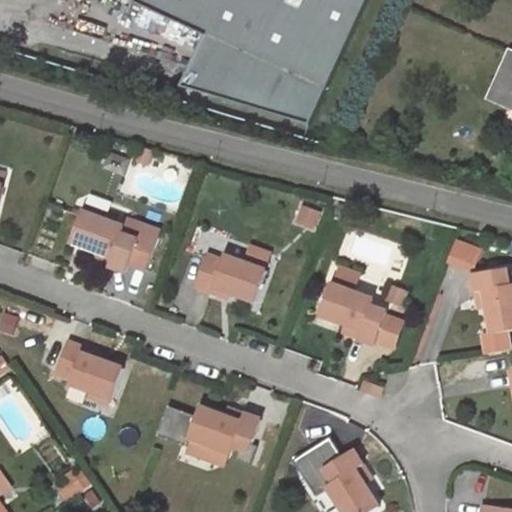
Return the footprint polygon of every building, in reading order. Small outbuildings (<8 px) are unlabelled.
[(309,123),(366,0),(130,0),(203,33),(241,50),(220,96),(309,123)] [(220,96),(241,50),(203,33),(181,84),(220,96)] [(511,51),(491,96),(511,105),(511,51)] [(130,158),(109,150),(103,166),(124,173),(130,158)] [(90,193),(84,210),(106,218),(112,201),(90,193)] [(83,210),(71,240),(96,250),(113,255),(109,264),(126,270),(129,262),(146,268),(158,235),(141,229),(136,220),(128,217),(125,225),(106,218),(84,210),(83,210)] [(141,229),(158,235),(160,229),(136,220),(141,229)] [(96,250),(93,258),(109,264),(113,255),(96,250)] [(224,259),(208,253),(196,285),(213,291),(215,285),(231,291),(257,301),(268,270),(246,261),(225,254),(224,259)] [(270,264),(248,255),(246,261),(268,270),(270,264)] [(505,266),(470,272),(473,289),(480,288),(487,287),(494,330),(508,328),(511,327),(511,281),(508,283),(505,266)] [(357,282),(335,274),(333,280),(355,288),(357,282)] [(333,280),(321,311),(347,320),(363,326),(360,334),(377,340),(377,339),(387,312),(389,308),(373,303),(375,295),(355,288),(333,280)] [(393,282),(388,296),(402,301),(407,287),(393,282)] [(213,291),(229,297),(231,291),(215,285),(213,291)] [(480,288),(486,332),(494,330),(487,287),(480,288)] [(405,319),(387,312),(377,339),(395,345),(405,319)] [(347,320),(344,328),(360,334),(363,326),(347,320)] [(494,330),(486,332),(482,332),(485,352),(511,347),(508,328),(494,330)] [(87,344),(70,338),(58,370),(74,376),(72,381),(92,388),(115,396),(126,366),(101,356),(85,350),(87,344)] [(101,356),(103,350),(87,344),(85,350),(101,356)] [(384,386),(366,379),(363,388),(380,395),(384,386)] [(92,388),(90,394),(112,403),(115,396),(92,388)] [(192,436),(200,414),(170,404),(159,433),(190,445),(191,442),(192,436)] [(229,413),(203,405),(200,414),(192,436),(215,444),(235,451),(238,444),(244,446),(254,449),(257,441),(265,417),(248,411),(245,420),(229,413)] [(248,411),(232,406),(229,413),(245,420),(248,411)] [(192,436),(191,442),(212,450),(215,444),(192,436)] [(254,449),(244,446),(241,457),(254,462),(261,443),(257,441),(254,449)] [(358,447),(329,465),(338,479),(332,483),(343,502),(350,511),(370,511),(384,504),(369,482),(360,467),(368,462),(358,447)] [(369,482),(377,477),(368,462),(360,467),(369,482)] [(56,480),(68,496),(82,486),(70,470),(56,480)] [(8,511),(0,499),(0,511),(8,511)] [(511,511),(511,505),(485,501),(483,511),(511,511)] [(350,511),(343,502),(338,505),(342,511),(350,511)]
